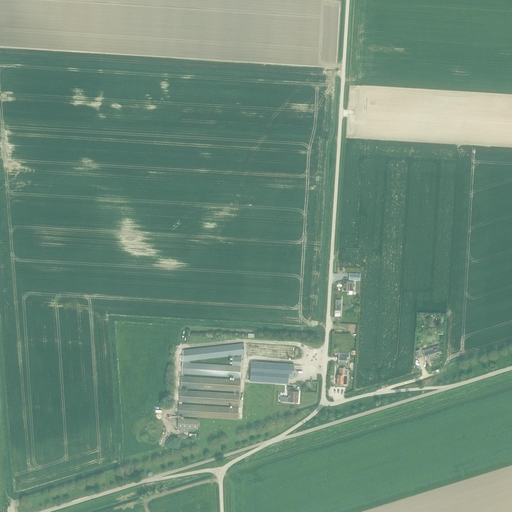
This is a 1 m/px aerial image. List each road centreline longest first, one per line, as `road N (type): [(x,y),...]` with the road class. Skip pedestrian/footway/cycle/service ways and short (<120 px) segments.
road 1 (unclassified): [(323,402),(345,0)]
road 2 (unclassified): [(279,439),(446,387)]
road 3 (unclassified): [(148,479),(266,443)]
